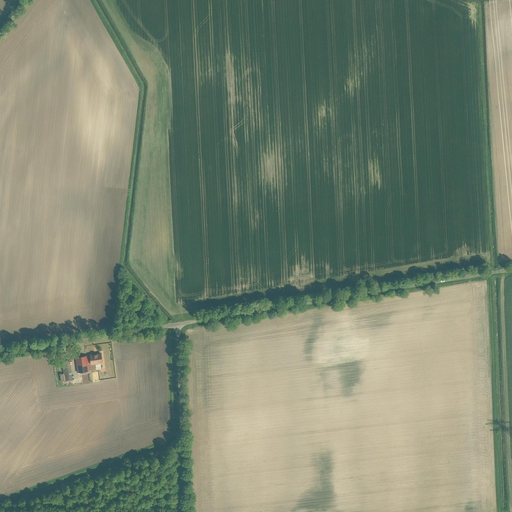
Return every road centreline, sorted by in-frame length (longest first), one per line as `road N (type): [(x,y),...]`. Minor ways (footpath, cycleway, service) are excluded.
road 1 (residential): [(511,269),(177,324)]
road 2 (unclassified): [(189,511),(177,324)]
road 3 (residential): [(177,324),(0,353)]
